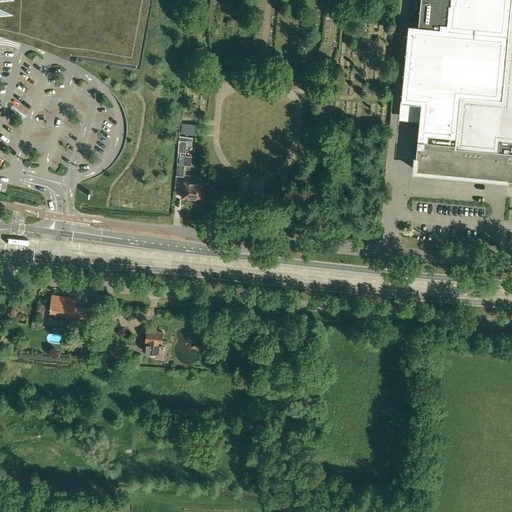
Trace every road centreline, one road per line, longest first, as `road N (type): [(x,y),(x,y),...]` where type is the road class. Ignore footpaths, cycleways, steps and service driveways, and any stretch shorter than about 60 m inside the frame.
road 1 (unclassified): [(21,280),(511,325)]
road 2 (primary): [(59,264),(511,306)]
road 3 (primary): [(511,284),(63,234)]
road 4 (unclassified): [(511,264),(246,239)]
